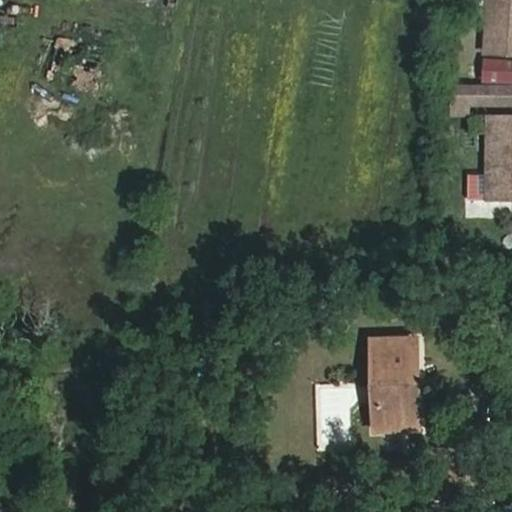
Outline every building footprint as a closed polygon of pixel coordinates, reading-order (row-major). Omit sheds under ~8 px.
[(511,0),(490,0),(488,57),(511,58),(511,0)] [(94,89),(102,51),(58,41),(50,79),(94,89)] [(511,61),(483,60),(482,84),(511,85),(511,61)] [(485,90),(456,89),(456,107),(473,107),(485,107),(485,90)] [(511,90),(485,90),(485,107),(511,107),(511,90)] [(473,107),(456,107),(456,117),(472,117),(473,107)] [(491,206),(511,205),(511,118),(490,119),(491,206)] [(415,338),(373,341),(377,430),(419,429),(415,338)] [(473,450),(443,450),(443,481),(473,481),(473,450)]
